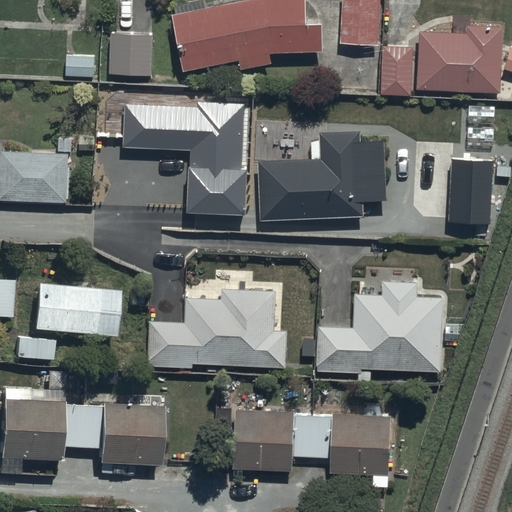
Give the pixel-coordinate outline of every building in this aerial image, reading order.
[(250,0),(170,16),(182,73),(271,50),(319,51),(320,0),(250,0)] [(380,0),(342,0),(340,39),(377,42),(380,0)] [(152,34),(108,33),(107,75),(151,76),(152,34)] [(501,35),(419,33),(417,90),(499,92),(501,35)] [(412,45),(382,44),(380,91),(410,92),(412,45)] [(93,74),(94,55),(66,53),(65,73),(93,74)] [(197,107),(125,104),(123,148),(190,152),(187,213),(244,215),(246,171),(240,171),(243,103),(197,101),(197,107)] [(256,158),(259,222),(366,217),(362,130),(320,132),(321,154),(256,158)] [(69,154),(0,150),(0,199),(67,203),(69,154)] [(447,221),(489,223),(493,160),(451,158),(447,221)] [(0,316),(10,317),(11,280),(11,279),(0,278),(0,316)] [(147,322),(145,362),(286,370),(290,292),(185,286),(183,324),(147,322)] [(118,294),(36,287),(32,332),(114,339),(118,294)] [(314,326),(312,367),(440,374),(444,296),(351,290),(349,328),(314,326)] [(52,337),(14,336),(13,357),(51,359),(52,337)] [(161,412),(1,403),(0,423),(0,461),(158,471),(161,412)] [(393,423),(236,410),(231,470),(389,483),(393,423)]
